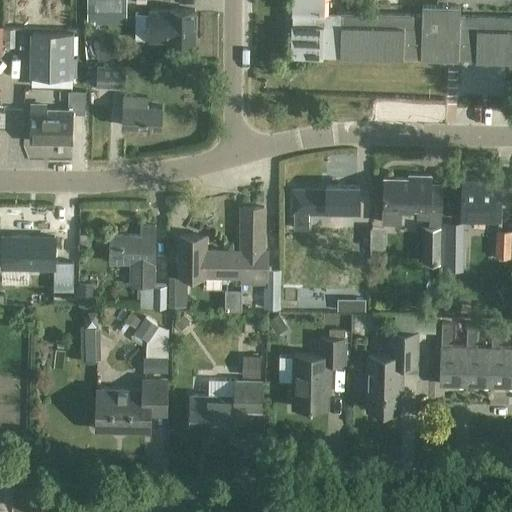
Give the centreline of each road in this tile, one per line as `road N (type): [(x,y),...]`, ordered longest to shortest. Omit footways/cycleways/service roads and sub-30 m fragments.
road 1 (residential): [(511,136),(339,131),(233,153)]
road 2 (residential): [(233,153),(103,181),(0,180)]
road 3 (unclassified): [(385,486),(231,485),(175,511)]
road 4 (residential): [(233,153),(234,0)]
road 5 (unclassified): [(511,490),(385,486)]
